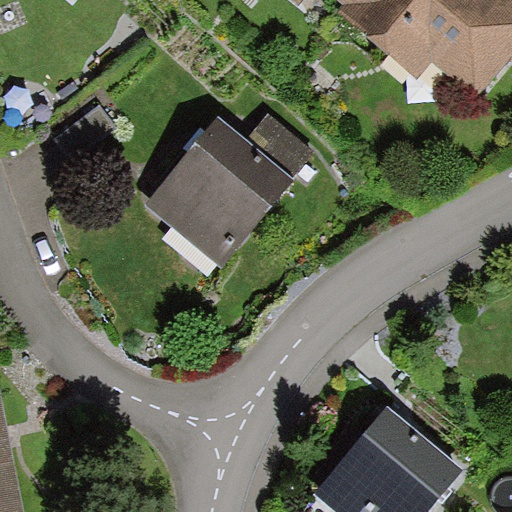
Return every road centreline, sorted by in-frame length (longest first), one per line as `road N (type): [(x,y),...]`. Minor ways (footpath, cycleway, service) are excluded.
road 1 (residential): [(511,186),(361,277),(290,343),(220,437)]
road 2 (residential): [(220,437),(111,393),(52,346),(0,247)]
